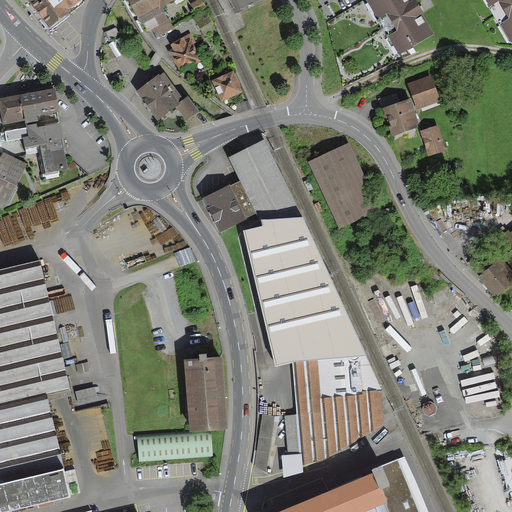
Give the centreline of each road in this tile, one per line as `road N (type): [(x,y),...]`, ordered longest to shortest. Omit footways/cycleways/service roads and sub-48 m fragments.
road 1 (residential): [(511,328),(432,247),(376,146),(333,117),(306,113)]
road 2 (primary): [(192,223),(219,272),(239,348),(242,415),(229,511)]
road 3 (track): [(306,113),(427,54),(466,47),(511,53)]
road 4 (residential): [(306,113),(246,125),(172,156)]
